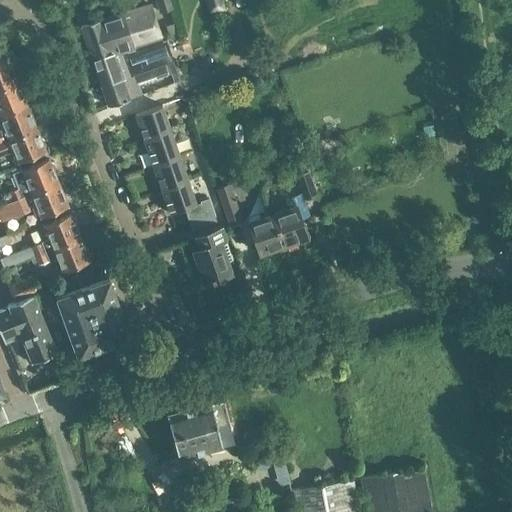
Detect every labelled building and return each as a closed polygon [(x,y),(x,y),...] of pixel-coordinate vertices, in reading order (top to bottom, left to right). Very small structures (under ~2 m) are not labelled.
[(155,0),(159,12),(173,8),(171,0),(155,0)] [(223,0),(206,0),(209,12),(225,9),(223,0)] [(124,11),(80,25),(94,65),(110,59),(162,41),(160,36),(162,35),(151,3),(124,11)] [(110,59),(94,65),(100,81),(101,85),(150,69),(168,62),(162,41),(110,59)] [(0,87),(17,81),(13,71),(15,68),(12,63),(10,62),(8,58),(0,60),(0,87)] [(150,69),(101,85),(109,106),(142,94),(139,85),(149,81),(177,71),(174,61),(168,62),(150,69)] [(17,81),(0,87),(0,115),(27,105),(26,102),(27,99),(25,93),(22,93),(17,81)] [(27,105),(0,115),(0,119),(8,139),(36,127),(32,117),(33,114),(32,109),(28,108),(27,105)] [(144,138),(171,130),(163,105),(136,115),(144,138)] [(41,139),(36,127),(8,139),(4,141),(0,142),(0,155),(12,151),(18,163),(46,151),(44,147),(46,145),(43,140),(41,139)] [(180,154),(171,130),(144,138),(153,164),(180,154)] [(188,178),(180,154),(153,164),(161,188),(188,178)] [(8,192),(12,201),(58,182),(54,172),(56,169),(53,163),(50,162),(49,158),(11,173),(17,188),(8,192)] [(295,175),(301,193),(304,199),(317,195),(309,170),(295,175)] [(188,178),(161,189),(170,213),(197,204),(188,178)] [(12,201),(0,205),(0,218),(1,222),(30,210),(28,207),(34,204),(40,218),(68,206),(66,202),(68,200),(65,195),(63,194),(58,182),(12,201)] [(243,221),(230,184),(216,189),(229,226),(243,221)] [(286,206),(272,211),(283,245),(307,236),(301,219),(310,215),(304,199),(301,193),(284,199),(286,206)] [(207,198),(200,201),(203,211),(210,209),(207,198)] [(210,209),(203,211),(207,224),(214,221),(210,209)] [(203,211),(195,214),(199,226),(207,224),(203,211)] [(283,245),(272,211),(248,220),(259,253),(283,245)] [(0,259),(4,269),(35,256),(81,238),(76,226),(77,224),(75,218),(73,218),(71,214),(44,224),(49,238),(41,242),(31,246),(0,259)] [(195,214),(187,217),(192,229),(199,226),(195,214)] [(222,226),(189,237),(204,283),(232,273),(221,241),(226,239),(222,226)] [(81,238),(35,256),(38,265),(57,258),(63,272),(90,261),(88,257),(90,255),(88,250),(85,249),(81,238)] [(41,291),(35,276),(9,286),(15,301),(41,291)] [(108,277),(56,297),(78,356),(130,337),(108,277)] [(53,303),(48,290),(34,296),(39,308),(53,303)] [(0,330),(5,343),(21,337),(31,362),(57,352),(39,308),(34,296),(33,294),(8,305),(8,307),(0,309),(0,330)] [(229,424),(223,401),(212,404),(211,402),(167,414),(179,459),(223,447),(218,427),(229,424)] [(359,511),(354,479),(291,490),(295,511),(431,511),(423,468),(360,479),(366,511),(359,511)]
